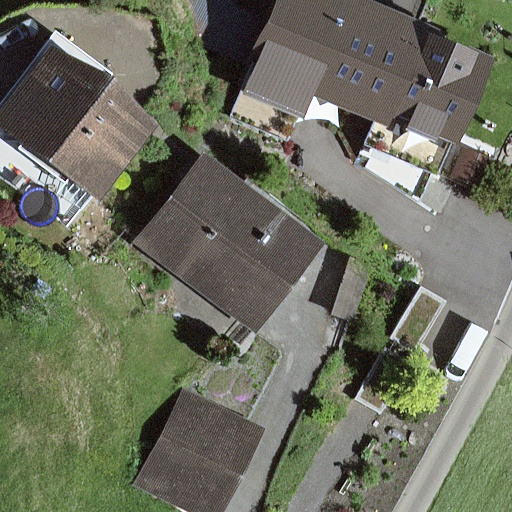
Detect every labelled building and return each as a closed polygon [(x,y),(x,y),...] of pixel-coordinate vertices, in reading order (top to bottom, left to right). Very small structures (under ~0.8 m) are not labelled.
[(434,28),(366,0),(273,0),(265,20),(238,8),(241,0),(192,0),(177,37),(247,66),(248,63),(257,66),(244,96),(305,122),(314,100),(371,124),(360,150),(435,182),(446,155),(454,158),(495,61),(431,35),(434,28)] [(161,123),(54,42),(0,114),(0,127),(74,183),(63,198),(83,212),(94,198),(100,203),(161,123)] [(325,244),(203,153),(134,243),(256,335),(325,244)] [(372,268),(349,260),(320,346),(344,354),(372,268)] [(224,511),(267,430),(184,388),(133,485),(185,511),(224,511)]
